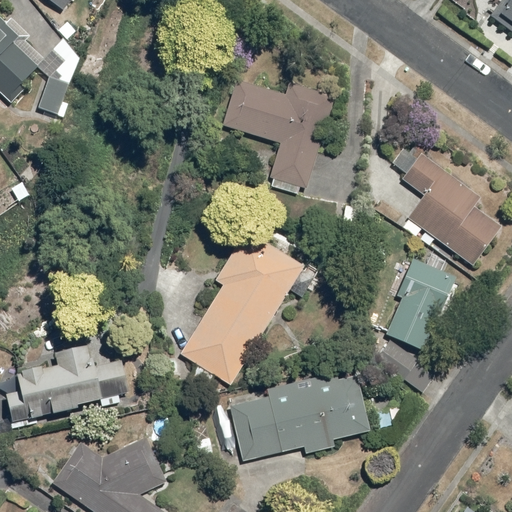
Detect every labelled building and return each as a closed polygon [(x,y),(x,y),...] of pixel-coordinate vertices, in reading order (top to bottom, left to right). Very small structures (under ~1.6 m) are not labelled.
[(55,0),(67,9),(73,0),(55,0)] [(0,91),(10,102),(42,69),(53,79),(41,108),(71,120),(81,93),(74,90),(86,59),(70,39),(51,60),(0,11),(0,91)] [(242,80),(228,125),(286,144),(275,180),(307,190),(340,92),(299,78),(293,97),(242,80)] [(487,196),(428,154),(425,158),(410,147),(396,166),(411,177),(406,183),(427,198),(406,227),(434,247),(440,240),(479,268),(508,227),(480,206),(487,196)] [(235,386),(295,291),(307,299),(321,277),(251,233),(219,283),(226,287),(183,354),(235,386)] [(460,277),(418,259),(402,294),(407,296),(391,334),(429,350),(460,277)] [(434,370),(393,340),(379,359),(420,389),(434,370)] [(132,390),(126,360),(98,365),(95,347),(64,352),(66,365),(26,372),(28,378),(23,379),(26,394),(11,396),(17,426),(97,411),(95,401),(102,400),(103,408),(131,403),(128,391),(132,390)] [(244,452),(246,461),(310,449),(311,454),(338,450),(337,442),(376,435),(365,372),(270,389),(272,396),(260,398),(259,392),(233,397),(235,409),(221,411),(229,455),(244,452)] [(87,442),(56,483),(95,511),(164,511),(143,497),(170,483),(149,440),(110,460),(87,442)]
